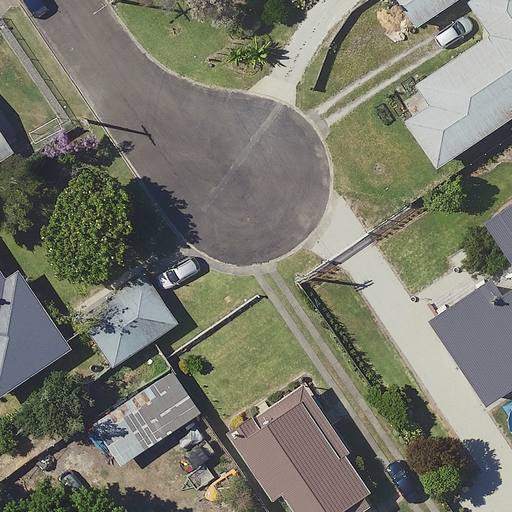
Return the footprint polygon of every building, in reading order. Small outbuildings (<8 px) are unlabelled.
[(473,0),(406,0),(425,30),(473,0)] [(511,0),(475,0),(502,41),(429,89),(441,108),(416,124),(450,176),(511,135),(511,0)] [(0,172),(23,157),(0,122),(0,172)] [(511,219),(499,228),(511,248),(511,303),(504,309),(494,293),(443,327),(498,410),(511,400),(511,219)] [(401,292),(367,243),(327,272),(361,320),(401,292)] [(14,288),(0,267),(0,401),(4,407),(78,358),(25,280),(14,288)] [(373,511),(382,506),(307,397),(242,442),(285,503),(293,498),(302,511),(373,511)]
